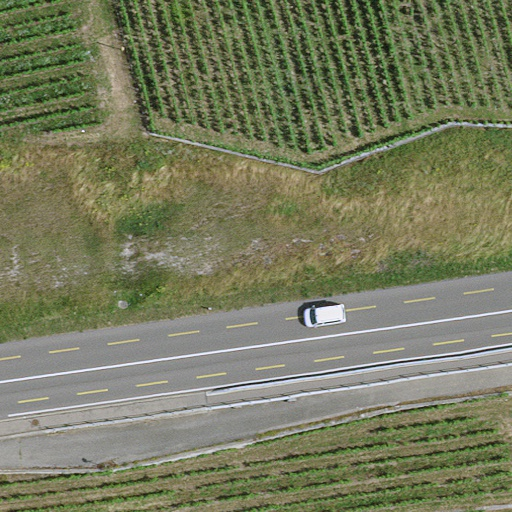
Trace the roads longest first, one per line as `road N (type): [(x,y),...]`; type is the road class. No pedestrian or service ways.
road 1 (track): [(0,456),(511,376)]
road 2 (primary): [(511,309),(0,380)]
